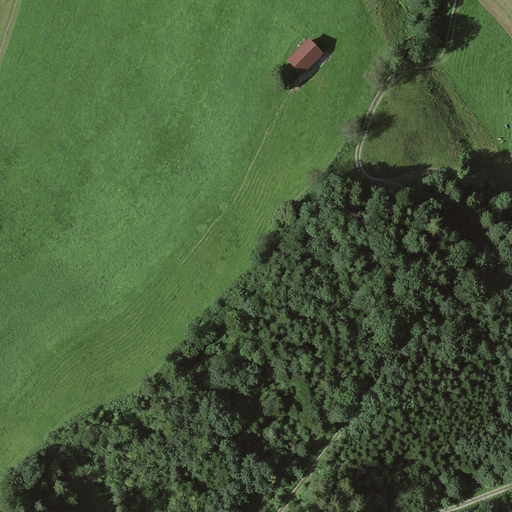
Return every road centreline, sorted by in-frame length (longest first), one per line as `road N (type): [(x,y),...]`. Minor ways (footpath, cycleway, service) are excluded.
road 1 (track): [(458,0),(443,58),(394,80),(359,161),(364,176),(386,186),(460,205),(473,229),(468,263),(280,511)]
road 2 (track): [(386,186),(410,174),(490,168),(511,157)]
